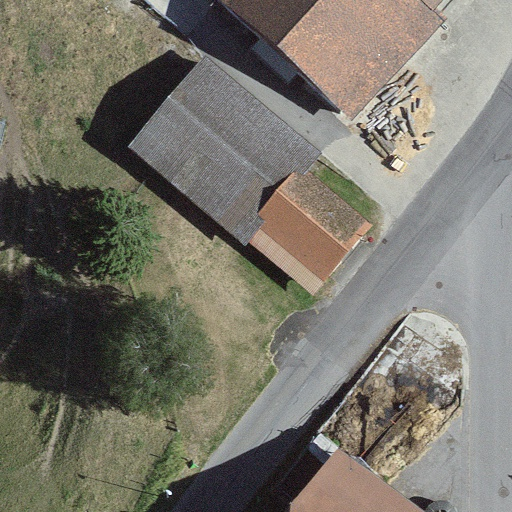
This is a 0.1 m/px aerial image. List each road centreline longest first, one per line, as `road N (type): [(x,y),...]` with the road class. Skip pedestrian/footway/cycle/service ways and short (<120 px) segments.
road 1 (residential): [(204,511),(431,220)]
road 2 (residential): [(431,220),(474,268),(500,328),(500,511)]
road 3 (residential): [(511,111),(431,220)]
